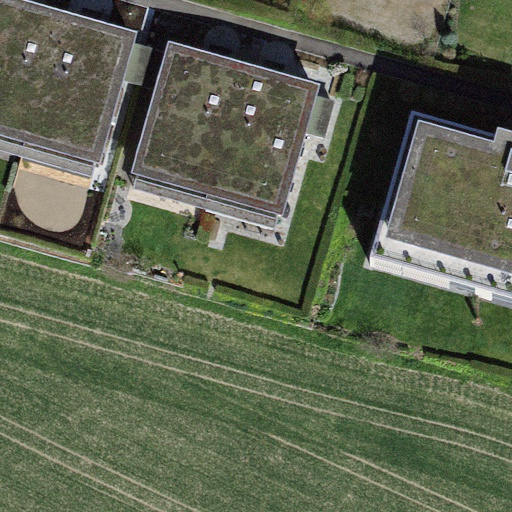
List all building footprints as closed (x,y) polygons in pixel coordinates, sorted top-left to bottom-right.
[(0,151),(32,161),(72,26),(0,4),(0,151)] [(142,47),(72,26),(32,161),(102,182),(142,47)] [(136,189),(216,211),(254,76),(172,54),(136,189)] [(323,95),(254,76),(216,211),(286,229),(323,95)] [(511,149),(411,121),(370,264),(511,305),(511,149)]
